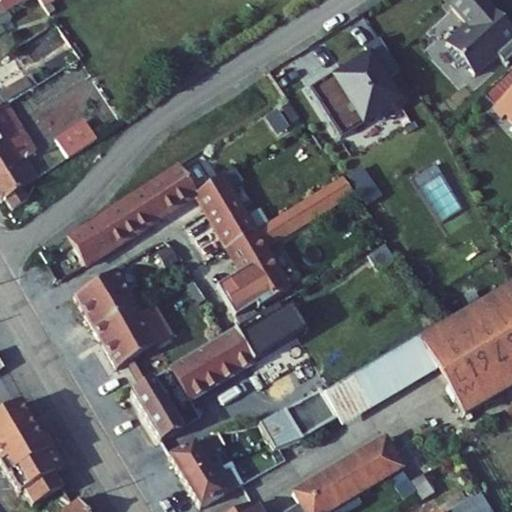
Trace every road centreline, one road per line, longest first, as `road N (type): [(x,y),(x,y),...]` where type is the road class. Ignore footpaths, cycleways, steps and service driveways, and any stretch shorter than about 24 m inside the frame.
road 1 (residential): [(0,254),(71,209),(142,128),(341,0)]
road 2 (residential): [(0,281),(134,511)]
